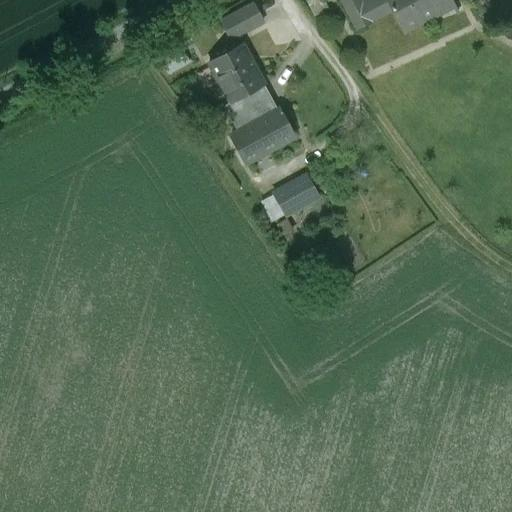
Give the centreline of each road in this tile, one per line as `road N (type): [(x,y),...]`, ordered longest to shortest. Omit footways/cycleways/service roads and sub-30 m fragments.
road 1 (track): [(287,0),(449,215),(511,251)]
road 2 (unclassified): [(188,0),(0,99)]
